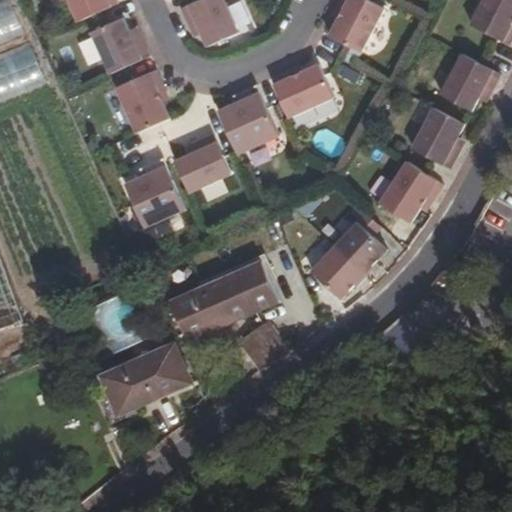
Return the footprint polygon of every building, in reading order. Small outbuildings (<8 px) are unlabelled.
[(70,0),(80,20),(118,3),(116,0),(70,0)] [(201,49),(233,34),(217,0),(199,0),(175,11),(185,33),(193,30),(201,49)] [(363,52),(387,9),(371,0),(341,0),(336,10),(342,14),(331,35),(363,52)] [(511,42),(511,0),(485,0),(472,24),(510,46),(511,42)] [(12,4),(0,8),(0,41),(21,34),(12,4)] [(93,31),(111,73),(151,55),(140,32),(132,36),(124,17),(93,31)] [(490,97),(502,74),(486,66),(464,54),(442,94),(473,110),(482,93),(490,97)] [(320,64),(298,74),(295,68),(272,78),(290,118),(336,97),(320,64)] [(138,132),(171,118),(160,95),(166,92),(155,69),(118,87),(138,132)] [(228,98),(232,105),(220,110),(239,154),(274,139),(251,87),(228,98)] [(463,146),(456,142),(466,124),(435,108),(413,148),(452,169),(463,146)] [(332,154),(337,133),(317,128),(311,148),(332,154)] [(176,160),(191,192),(232,173),(215,134),(192,144),(195,152),(176,160)] [(144,175),(126,183),(146,227),(187,209),(164,158),(141,168),(144,175)] [(423,201),(430,205),(443,184),(408,161),(383,199),(412,218),(423,201)] [(356,287),(366,276),(377,264),(376,263),(389,250),(360,222),(347,236),(346,235),(325,257),(326,258),(313,271),(342,299),(355,286),(356,287)] [(460,289),(473,266),(455,256),(438,277),(460,289)] [(225,279),(175,300),(192,339),(282,299),(264,261),(225,279)] [(0,330),(19,324),(0,262),(0,330)] [(117,351),(147,337),(127,293),(97,307),(117,351)] [(380,336),(395,374),(426,362),(407,312),(380,336)] [(262,369),(290,350),(269,321),(242,340),(262,369)] [(129,417),(127,412),(193,382),(176,344),(104,375),(110,387),(100,391),(115,423),(129,417)]
